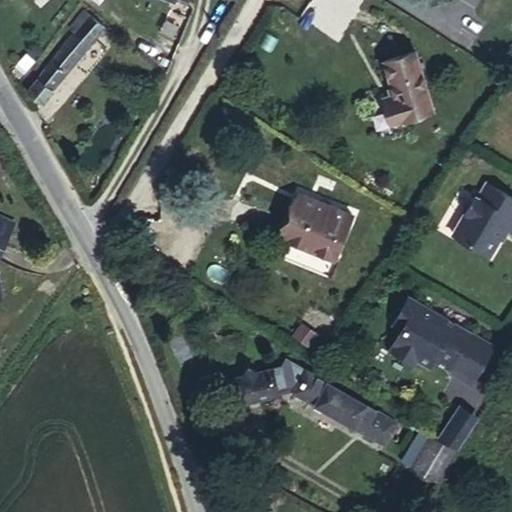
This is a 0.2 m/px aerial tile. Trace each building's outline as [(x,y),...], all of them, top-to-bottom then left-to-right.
[(42,101),(100,25),(81,11),(24,88),(42,101)] [(430,105),(418,51),(389,57),(397,97),(389,99),(391,115),(430,105)] [(509,233),(511,228),(511,197),(490,184),(481,196),(474,192),(448,231),(485,255),(503,229),(509,233)] [(318,270),(346,212),(298,187),(268,245),(318,270)] [(0,288),(17,291),(24,242),(10,240),(8,249),(0,248),(0,288)] [(410,309),(417,300),(405,293),(399,303),(410,309)] [(443,371),(467,334),(441,317),(438,322),(432,319),(436,312),(417,300),(410,309),(399,303),(386,322),(399,330),(386,349),(401,360),(406,355),(424,368),(429,361),(443,371)] [(465,388),(490,350),(467,334),(443,371),(442,373),(465,388)] [(294,391),(308,369),(288,355),(279,371),(273,372),(271,367),(255,370),(245,363),(237,376),(231,377),(236,404),(277,396),(276,390),(288,387),(294,391)] [(395,423),(309,367),(308,369),(294,391),(380,448),(395,423)] [(430,478),(448,449),(430,437),(412,466),(430,478)]
